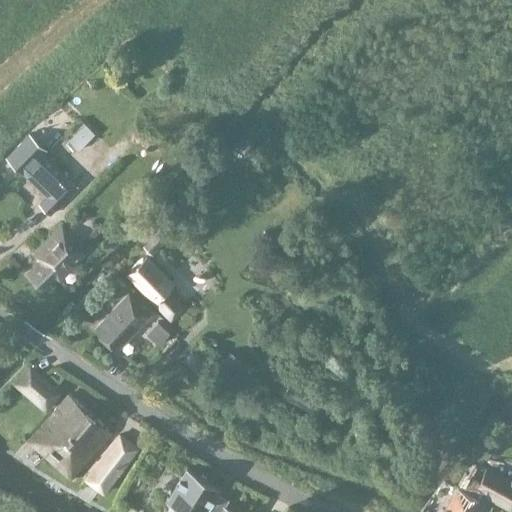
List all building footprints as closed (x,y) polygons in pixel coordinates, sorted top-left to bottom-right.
[(65,156),(93,134),(81,119),(53,141),(65,156)] [(4,157),(20,172),(43,199),(37,204),(49,216),(78,188),(47,153),(27,133),(4,157)] [(40,262),(26,276),(40,291),(54,276),(57,279),(85,251),(60,227),(33,255),(40,262)] [(170,319),(182,306),(162,287),(167,281),(143,257),(125,275),(170,319)] [(96,328),(115,347),(148,313),(129,294),(96,328)] [(158,344),(169,333),(157,322),(146,333),(158,344)] [(158,369),(169,357),(159,347),(147,360),(158,369)] [(50,403),(59,392),(39,375),(29,385),(50,403)] [(0,401),(0,403),(18,428),(39,413),(20,387),(0,401)] [(110,432),(67,395),(27,442),(70,479),(110,432)] [(104,493),(139,449),(121,433),(86,478),(104,493)] [(401,476),(415,485),(428,465),(414,455),(401,476)] [(165,501),(170,504),(168,508),(174,511),(233,511),(212,498),(218,488),(185,468),(165,501)] [(442,511),(469,511),(477,499),(470,495),(473,490),(505,507),(511,493),(511,483),(486,470),(479,482),(463,474),(442,511)]
